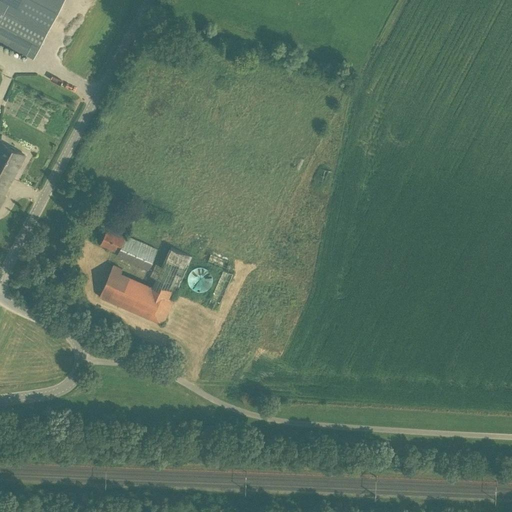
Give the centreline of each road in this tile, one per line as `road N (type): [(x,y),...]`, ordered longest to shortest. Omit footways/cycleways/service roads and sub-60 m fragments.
road 1 (tertiary): [(0,278),(147,0)]
road 2 (tertiary): [(0,399),(58,391),(75,378),(81,351),(64,330),(0,299)]
